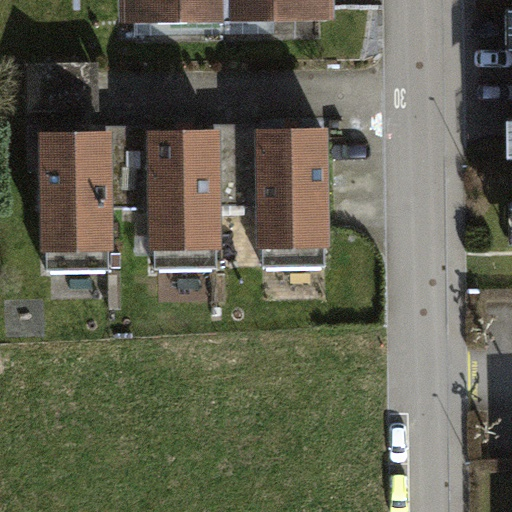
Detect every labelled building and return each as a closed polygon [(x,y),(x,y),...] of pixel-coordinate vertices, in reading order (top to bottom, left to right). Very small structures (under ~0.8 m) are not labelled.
[(133,0),(134,9),(322,6),(321,0),(133,0)] [(29,65),(30,110),(93,109),(92,64),(29,65)] [(324,130),(281,131),(215,131),(216,194),(246,193),(246,205),(263,205),(263,267),(325,266),(324,130)] [(172,132),(107,134),(108,195),(137,195),(138,206),(154,206),(155,269),(218,268),(216,194),(215,131),(172,132)] [(72,134),(45,135),(47,271),(109,269),(108,195),(107,134),(72,134)]
